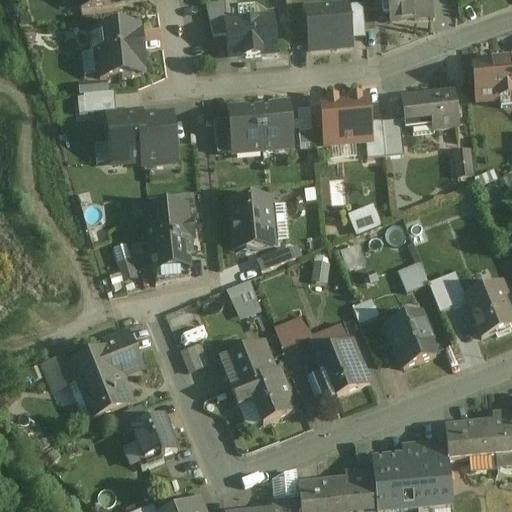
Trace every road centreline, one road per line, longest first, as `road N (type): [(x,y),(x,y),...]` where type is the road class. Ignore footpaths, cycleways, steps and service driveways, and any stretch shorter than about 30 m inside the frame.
road 1 (residential): [(511,369),(222,487),(146,305)]
road 2 (residential): [(511,21),(378,73),(182,93),(169,11)]
